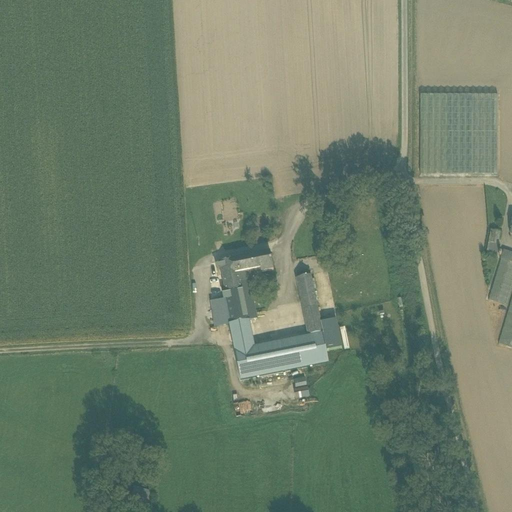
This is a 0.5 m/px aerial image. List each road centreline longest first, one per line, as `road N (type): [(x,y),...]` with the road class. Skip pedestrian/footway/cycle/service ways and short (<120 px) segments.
road 1 (unclassified): [(474,511),(402,182),(403,0)]
road 2 (track): [(0,351),(202,341)]
